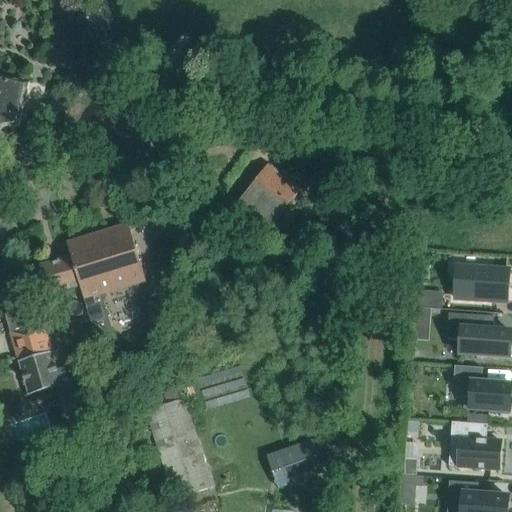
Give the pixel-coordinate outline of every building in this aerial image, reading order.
[(0,131),(19,127),(30,81),(0,74),(0,131)] [(272,227),(299,192),(267,168),(240,204),(272,227)] [(146,281),(129,225),(67,244),(71,257),(40,267),(49,296),(81,287),(99,346),(115,341),(103,298),(110,296),(109,293),(146,281)] [(508,288),(509,271),(457,268),(455,299),(498,302),(507,303),(508,288)] [(418,293),(418,307),(441,308),(442,294),(418,293)] [(35,304),(5,313),(10,333),(28,396),(58,387),(59,390),(63,388),(52,353),(60,350),(51,321),(46,303),(36,306),(35,304)] [(476,330),(477,316),(449,314),(447,340),(461,341),(460,354),(509,358),(511,333),(476,330)] [(510,413),(511,385),(482,383),(483,369),(455,367),(454,382),(466,383),(464,410),(510,413)] [(247,385),(241,370),(220,378),(225,392),(247,385)] [(184,400),(147,412),(175,500),(212,488),(184,400)] [(408,421),(407,433),(419,434),(420,422),(408,421)] [(499,471),(501,443),(487,442),(488,426),(452,423),(449,467),(499,471)] [(337,468),(326,438),(282,454),(293,484),(337,468)] [(405,460),(405,476),(417,477),(417,461),(405,460)] [(507,511),(509,497),(477,495),(477,485),(450,483),(448,503),(462,504),(461,511),(507,511)]
